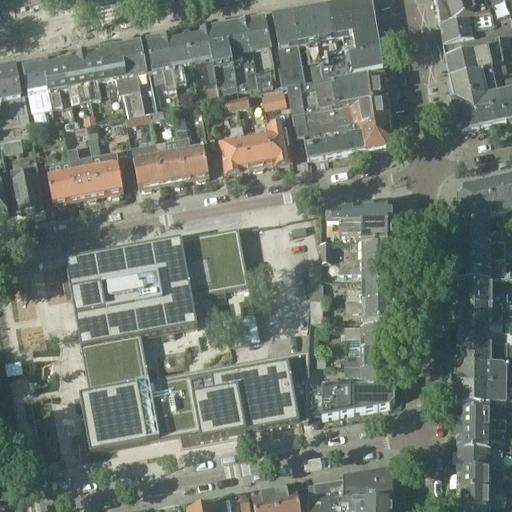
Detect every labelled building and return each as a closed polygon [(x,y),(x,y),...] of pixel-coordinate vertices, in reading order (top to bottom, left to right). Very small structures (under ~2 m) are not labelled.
[(435,0),(437,11),(437,16),(438,16),(439,26),(440,31),(443,51),(445,60),(498,44),(511,39),(511,27),(511,25),(511,23),(498,27),(494,22),(485,23),(473,0),(435,0)] [(510,3),(508,0),(473,0),(485,23),(494,22),(498,27),(511,23),(511,25),(511,11),(510,8),(511,7),(510,3)] [(329,10),(335,44),(343,43),(345,54),(347,53),(348,60),(380,54),(380,52),(379,49),(375,22),(372,9),(365,3),(329,10)] [(329,10),(310,14),(320,66),(324,86),(335,84),(335,82),(334,78),(332,70),(327,71),(326,65),(323,46),(335,44),(329,10)] [(310,14),(293,17),(299,51),(305,49),(309,68),(317,66),(320,66),(310,14)] [(290,20),(269,24),(274,54),(282,93),(287,92),(287,93),(294,92),(306,90),(299,51),(293,17),(292,17),(292,16),(291,17),(290,17),(290,20)] [(251,25),(245,26),(258,93),(277,89),(271,54),(265,23),(251,26),(251,25)] [(240,28),(227,30),(237,89),(239,97),(258,93),(245,26),(240,27),(240,28)] [(211,33),(207,34),(216,81),(217,89),(218,93),(237,89),(227,30),(212,33),(211,33)] [(201,35),(187,38),(193,69),(200,67),(205,91),(217,89),(216,81),(207,34),(201,35)] [(172,40),(168,41),(176,88),(186,86),(183,71),(193,69),(187,38),(172,41),(172,40)] [(161,43),(147,45),(153,76),(162,74),(166,96),(176,94),(175,88),(176,88),(168,41),(161,42),(161,43)] [(445,60),(450,84),(495,73),(494,69),(503,67),(498,44),(445,60)] [(141,47),(122,50),(135,121),(145,119),(137,79),(146,77),(141,47)] [(122,50),(102,54),(108,85),(115,83),(118,100),(119,100),(124,123),(125,123),(135,121),(122,50)] [(87,57),(83,57),(92,105),(97,104),(101,103),(98,87),(108,85),(102,54),(87,57)] [(350,67),(332,70),(334,78),(335,82),(335,84),(382,76),(382,73),(383,73),(380,54),(348,60),(350,67)] [(77,59),(63,61),(69,92),(77,91),(80,107),(89,105),(92,105),(83,57),(77,59)] [(63,61),(44,65),(53,113),(63,111),(60,94),(69,92),(63,61)] [(44,65),(23,69),(31,111),(39,110),(40,116),(53,113),(44,65)] [(15,70),(0,73),(0,95),(10,145),(19,144),(21,143),(32,141),(25,101),(20,101),(16,76),(15,70)] [(451,100),(451,104),(485,96),(485,94),(496,90),(494,78),(496,78),(495,73),(450,84),(454,99),(451,100)] [(294,92),(287,93),(293,121),(315,117),(352,111),(387,106),(384,82),(384,81),(383,81),(382,76),(335,84),(324,86),(306,90),(294,92)] [(506,94),(498,95),(502,111),(505,127),(511,125),(511,82),(510,83),(505,84),(507,93),(506,94)] [(451,104),(455,121),(502,111),(498,95),(496,90),(485,94),(485,96),(451,104)] [(0,95),(0,147),(2,147),(3,146),(10,145),(0,95)] [(246,100),(234,102),(236,111),(247,109),(246,100)] [(236,111),(234,102),(223,104),(225,113),(236,111)] [(315,117),(293,121),(297,144),(304,142),(311,140),(342,135),(389,128),(389,126),(387,106),(352,111),(315,117)] [(462,136),(505,127),(502,111),(455,121),(458,132),(461,131),(462,136)] [(268,138),(274,170),(275,170),(275,171),(292,167),(289,147),(293,147),(288,117),(278,119),(280,127),(266,129),(268,138)] [(135,121),(125,123),(127,131),(151,126),(149,118),(145,119),(135,121)] [(181,118),(173,120),(176,137),(184,135),(181,118)] [(95,121),(85,123),(86,131),(96,129),(95,121)] [(220,148),(225,180),(242,177),(242,176),(249,174),(243,143),(241,134),(240,128),(228,131),(231,146),(220,148)] [(311,140),(304,142),(308,165),(359,156),(359,159),(364,158),(364,156),(386,151),(391,145),(389,128),(342,135),(311,140)] [(96,129),(86,131),(92,162),(92,163),(94,171),(99,201),(111,199),(113,201),(119,200),(120,197),(124,197),(118,166),(116,157),(101,160),(98,141),(99,141),(96,129)] [(184,135),(176,137),(178,144),(188,142),(186,135),(184,135)] [(274,170),(268,138),(243,143),(249,174),(253,174),(255,176),(263,174),(264,172),(274,170)] [(188,142),(178,144),(185,185),(196,183),(198,186),(205,184),(206,182),(209,181),(203,150),(190,153),(188,142)] [(10,145),(3,146),(6,159),(23,156),(21,143),(19,144),(10,145)] [(178,144),(156,149),(164,189),(173,188),(175,190),(182,189),(183,186),(185,185),(178,144)] [(135,163),(133,164),(139,194),(143,193),(144,195),(151,194),(152,192),(164,189),(156,149),(144,151),(144,152),(134,154),(135,163)] [(78,151),(68,153),(70,167),(77,205),(87,203),(89,206),(96,204),(97,202),(99,201),(94,171),(92,163),(80,165),(80,164),(78,151)] [(47,176),(39,178),(44,204),(52,202),(53,210),(57,209),(59,211),(65,210),(66,207),(77,205),(70,167),(48,171),(49,176),(47,176)] [(25,180),(24,173),(11,175),(19,216),(25,215),(27,217),(34,215),(36,213),(42,212),(36,178),(25,180)] [(511,181),(494,186),(498,204),(500,210),(504,209),(506,217),(508,226),(511,225),(511,181)] [(459,199),(459,210),(490,211),(490,205),(498,204),(494,186),(463,193),(459,199)] [(490,211),(459,210),(459,229),(489,229),(489,221),(506,217),(504,209),(500,210),(498,204),(490,205),(490,211)] [(355,214),(327,219),(327,220),(327,229),(355,229),(394,229),(394,213),(395,213),(388,208),(370,211),(355,214)] [(327,230),(327,241),(361,241),(361,249),(394,249),(394,229),(355,229),(327,230)] [(459,229),(459,248),(504,248),(504,241),(501,241),(501,233),(489,233),(489,229),(459,229)] [(153,251),(65,267),(72,303),(75,320),(89,397),(80,399),(90,457),(199,437),(201,446),(246,438),(246,435),(260,432),(261,435),(309,427),(309,356),(242,369),(242,372),(234,373),(234,370),(149,386),(141,343),(198,333),(192,302),(213,299),(249,292),(238,235),(169,248),(162,249),(162,253),(154,254),(153,251)] [(459,248),(459,266),(504,267),(504,262),(504,248),(459,248)] [(351,256),(351,268),(395,268),(394,249),(361,249),(362,256),(351,256)] [(321,267),(331,268),(331,255),(322,255),(321,255),(321,265),(321,267)] [(321,286),(321,267),(321,265),(309,266),(310,286),(321,286)] [(504,285),(504,267),(459,266),(459,285),(504,285)] [(395,287),(395,268),(351,268),(341,268),(341,278),(362,278),(362,287),(395,287)] [(321,286),(310,286),(310,306),(322,306),(322,289),(321,289),(321,286)] [(347,294),(347,306),(395,306),(395,287),(362,287),(362,294),(347,294)] [(459,289),(459,309),(506,310),(506,299),(492,299),(492,289),(459,289)] [(322,327),(322,306),(310,306),(311,327),(322,327)] [(395,325),(395,306),(347,306),(347,318),(362,318),(362,324),(395,325)] [(459,309),(459,329),(502,330),(503,316),(507,316),(507,322),(511,321),(511,310),(506,310),(459,309)] [(459,329),(459,349),(511,350),(511,338),(502,338),(502,330),(459,329)] [(345,332),(345,343),(349,343),(349,353),(360,353),(395,353),(395,333),(383,332),(359,332),(345,332)] [(459,349),(459,369),(507,369),(507,367),(511,366),(511,349),(511,350),(459,349)] [(349,360),(345,360),(345,372),(395,372),(395,353),(360,353),(349,353),(349,360)] [(507,389),(507,369),(459,369),(458,389),(507,389)] [(395,372),(345,372),(345,380),(345,383),(360,383),(360,390),(362,390),(362,391),(395,392),(395,391),(395,372)] [(458,407),(506,408),(507,408),(507,389),(458,389),(458,407)] [(322,412),(322,422),(322,423),(332,421),(360,416),(376,413),(383,412),(389,411),(395,405),(394,405),(395,392),(362,391),(362,390),(360,390),(360,392),(332,391),(323,391),(322,412)] [(310,391),(310,422),(311,422),(311,413),(322,414),(322,391),(310,391)] [(458,415),(458,436),(506,436),(506,426),(490,426),(490,415),(458,415)] [(505,447),(506,436),(458,436),(458,456),(490,456),(490,447),(505,447)] [(502,456),(490,456),(458,456),(458,476),(501,476),(506,476),(506,471),(501,470),(502,456)] [(315,489),(316,506),(318,506),(393,506),(394,482),(387,476),(387,477),(375,479),(315,489)] [(506,476),(501,476),(458,476),(458,495),(501,495),(501,482),(506,482),(506,476)] [(299,511),(296,493),(287,494),(285,493),(273,495),(276,511),(299,511)] [(261,499),(252,501),(254,511),(276,511),(273,495),(263,497),(261,499)] [(505,511),(505,495),(501,495),(458,495),(457,511),(505,511)] [(241,511),(249,511),(248,502),(240,503),(241,511)]
